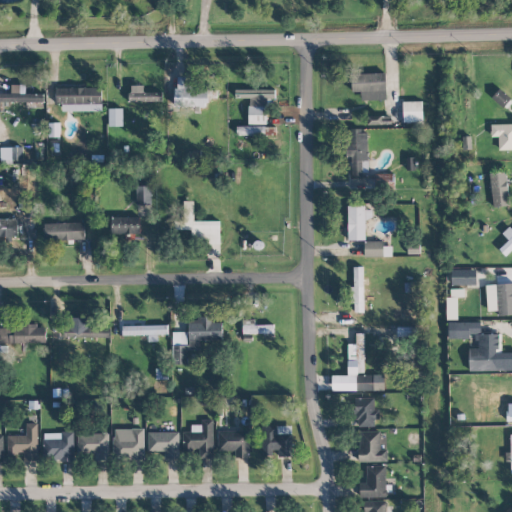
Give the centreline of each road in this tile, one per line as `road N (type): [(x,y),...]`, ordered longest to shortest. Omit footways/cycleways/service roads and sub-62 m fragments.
road 1 (tertiary): [(0,42),(511,32)]
road 2 (residential): [(303,37),(314,379),(333,457),(334,511)]
road 3 (residential): [(0,496),(334,493)]
road 4 (residential): [(0,285),(313,277)]
